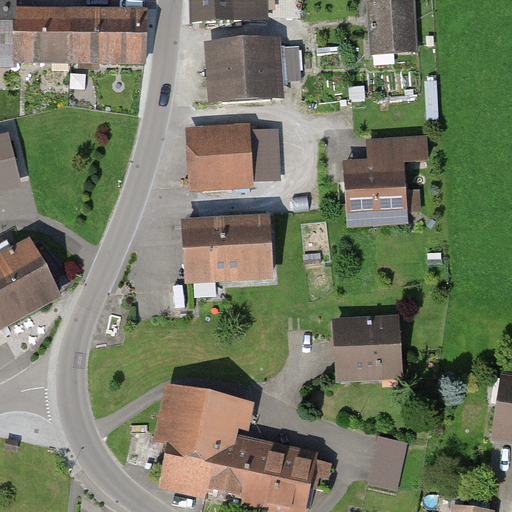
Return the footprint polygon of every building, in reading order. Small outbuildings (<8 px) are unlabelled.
[(262,0),(192,0),(195,26),(264,20),(262,0)] [(417,3),(368,8),(373,57),(422,53),(417,3)] [(0,65),(151,69),(152,7),(0,4),(0,65)] [(283,40),(205,45),(209,107),(287,102),(286,78),(315,76),(314,47),(284,49),(283,40)] [(255,127),(190,131),(193,191),(258,187),(255,127)] [(0,136),(0,196),(26,190),(12,134),(0,136)] [(369,162),(348,164),(353,229),(413,224),(408,167),(432,165),(430,138),(368,142),(369,162)] [(274,212),(186,216),(189,281),(277,277),(274,212)] [(66,296),(33,235),(0,252),(0,330),(5,327),(6,328),(66,296)] [(405,382),(401,318),(336,322),(340,387),(405,382)] [(511,375),(507,374),(496,442),(511,444),(511,375)] [(257,406),(168,389),(157,445),(173,448),(163,496),(214,506),(216,495),(248,501),(245,511),(313,511),(325,457),(249,443),(257,406)] [(23,440),(9,438),(8,449),(22,450),(23,440)] [(410,448),(380,441),(369,489),(400,495),(410,448)]
